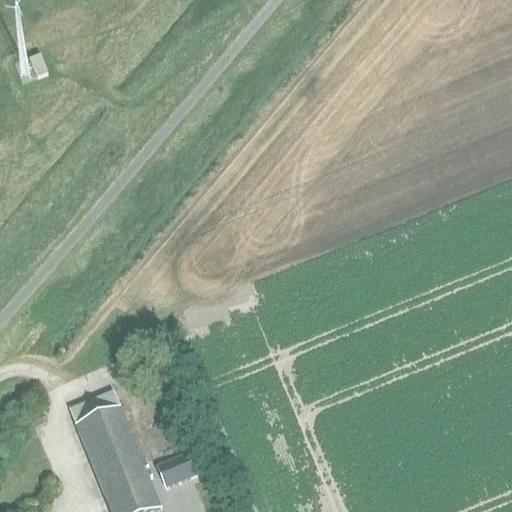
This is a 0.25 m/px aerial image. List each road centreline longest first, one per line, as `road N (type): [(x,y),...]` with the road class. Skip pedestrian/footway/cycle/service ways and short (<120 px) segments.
road 1 (unclassified): [(0,321),(276,0)]
road 2 (track): [(268,8),(237,10),(139,102),(119,103),(74,77),(26,92)]
